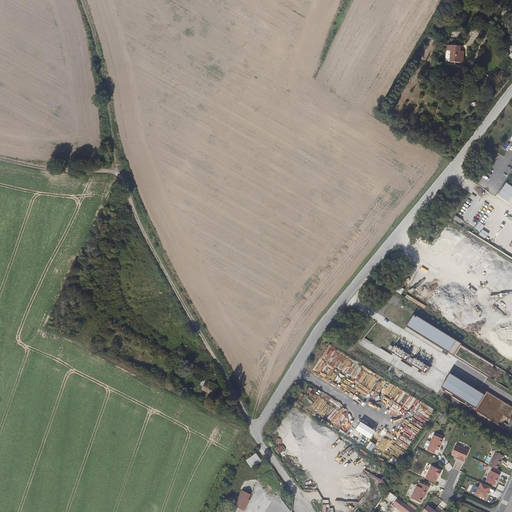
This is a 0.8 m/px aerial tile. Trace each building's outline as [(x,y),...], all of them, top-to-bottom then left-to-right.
[(461,46),(448,45),(447,64),(464,65),(465,53),(461,52),(461,46)] [(444,235),(450,239),(454,233),(447,229),(444,235)] [(422,283),(424,285),(418,291),(425,297),(431,291),(433,294),(441,286),(430,275),(422,283)] [(438,315),(449,322),(454,315),(442,308),(438,315)] [(414,316),(407,327),(454,356),(461,345),(462,344),(418,317),(417,318),(414,316)] [(494,365),(461,345),(454,356),(488,377),(488,375),(497,381),(497,382),(511,391),(511,390),(511,383),(510,383),(511,379),(511,376),(498,367),(497,370),(493,367),(494,365)] [(485,395),(451,374),(442,388),(446,390),(445,391),(452,396),(453,394),(477,409),(485,395)] [(214,393),(218,386),(207,380),(202,389),(213,395),(214,394),(214,393)] [(393,400),(399,389),(394,386),(388,397),(393,400)] [(485,395),(477,409),(476,410),(498,425),(504,415),(511,419),(511,415),(511,407),(487,392),(485,395)] [(455,416),(447,410),(444,415),(446,416),(453,421),(455,416)] [(361,419),(355,429),(370,438),(376,429),(361,419)] [(438,451),(442,440),(433,436),(426,451),(433,454),(435,450),(438,451)] [(463,463),(468,452),(455,446),(451,456),(457,458),(456,460),(463,463)] [(257,453),(246,461),(252,469),(263,462),(257,453)] [(497,471),(503,457),(495,453),(488,467),(494,470),(495,470),(497,471)] [(439,477),(440,473),(430,468),(424,481),(434,485),(438,477),(439,477)] [(496,484),(501,473),(497,471),(495,470),(494,470),(492,473),(490,472),(485,483),(494,487),(495,484),(496,484)] [(425,497),(429,488),(419,484),(417,488),(416,487),(410,500),(420,504),(424,496),(425,497)] [(491,489),(481,484),(479,489),(476,494),(476,495),(485,500),(487,496),(488,497),(490,492),(489,492),(491,489)] [(251,495),(242,491),(235,506),(244,510),(251,495)] [(407,511),(385,495),(382,500),(397,511),(407,511)] [(393,508),(381,500),(378,505),(387,511),(397,511),(394,509),(393,508)]
